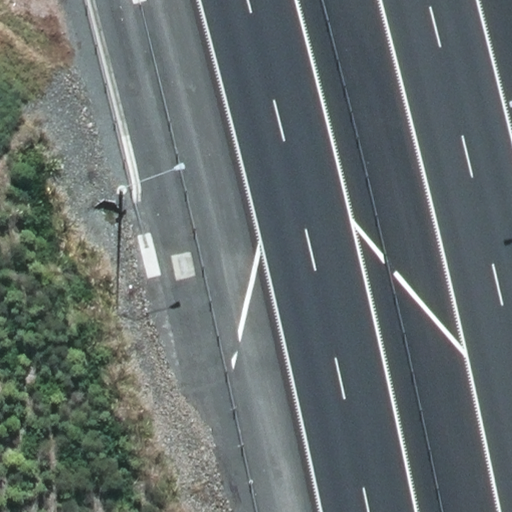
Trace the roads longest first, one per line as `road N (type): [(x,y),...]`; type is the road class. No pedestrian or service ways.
road 1 (motorway): [(365,511),(247,0)]
road 2 (motorway): [(422,0),(511,402)]
